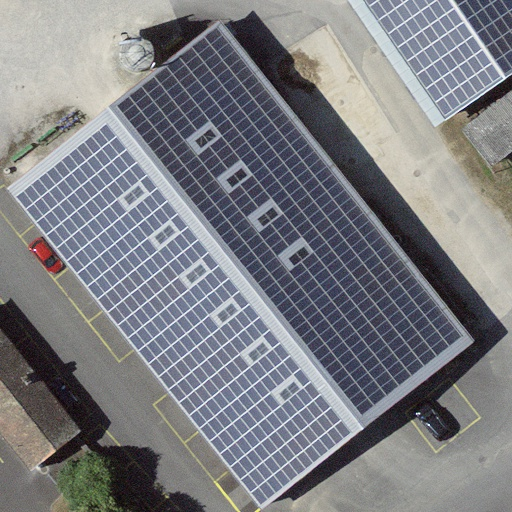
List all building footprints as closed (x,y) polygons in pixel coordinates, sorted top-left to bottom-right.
[(511,0),(363,0),(447,121),(511,75),(511,0)] [(216,38),(22,193),(271,504),(464,348),(216,38)] [(146,43),(139,40),(133,40),(126,43),(121,48),(119,54),(119,61),(122,68),(126,73),(133,75),(140,75),(146,72),(151,67),(154,61),(154,54),(151,48),(146,43)] [(511,93),(463,131),(491,167),(511,150),(511,93)] [(77,425),(0,328),(0,429),(28,464),(67,433),(77,425)]
